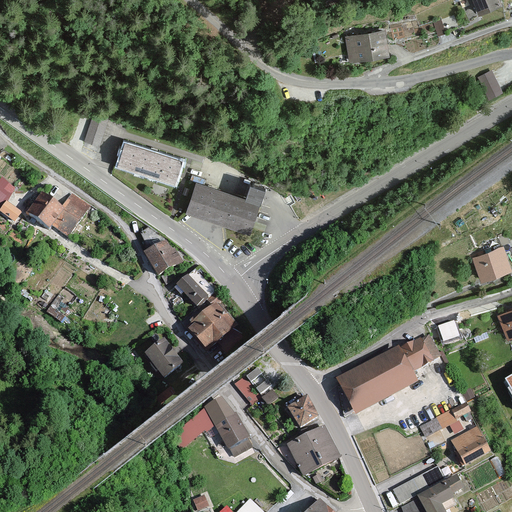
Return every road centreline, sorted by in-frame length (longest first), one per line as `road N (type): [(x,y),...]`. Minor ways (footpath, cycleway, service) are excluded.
road 1 (residential): [(225,280),(511,100)]
road 2 (tertiary): [(225,280),(132,198),(0,111)]
road 3 (residential): [(511,55),(402,81),(294,83)]
road 4 (tertiary): [(275,339),(312,384),(373,511)]
road 5 (unclassified): [(187,0),(294,83)]
